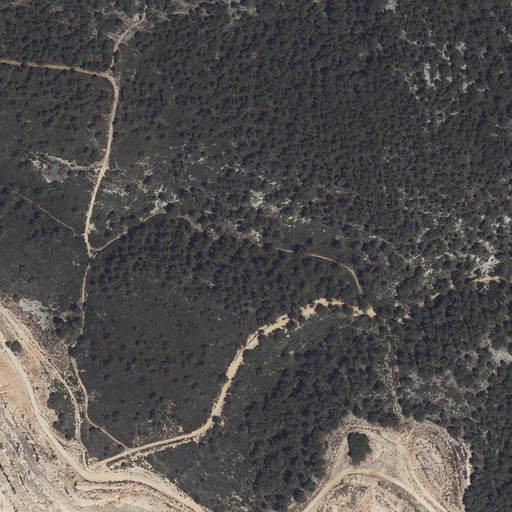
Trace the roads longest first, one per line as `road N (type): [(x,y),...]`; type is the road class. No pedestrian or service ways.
road 1 (track): [(511,279),(446,290),(396,323),(334,305),(308,310),(245,349),(200,430),(96,463)]
road 2 (track): [(201,511),(138,478),(99,479),(79,470),(41,420),(0,334)]
road 3 (track): [(432,511),(388,478),(352,471),(328,483),(304,511)]
